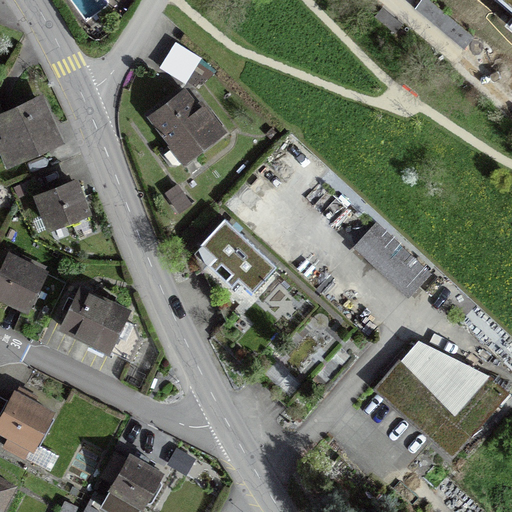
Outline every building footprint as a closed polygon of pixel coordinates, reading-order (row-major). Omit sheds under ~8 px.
[(473,39),(426,0),(420,0),(414,10),(462,51),(473,39)] [(511,0),(496,0),(511,13),(511,23),(508,27),(511,30),(511,0)] [(374,15),(396,32),(403,22),(382,5),(374,15)] [(198,57),(174,44),(161,68),(184,81),(198,57)] [(151,117),(173,147),(163,155),(171,165),(177,166),(182,162),(182,163),(220,134),(201,109),(196,113),(181,94),(151,117)] [(0,149),(7,165),(56,142),(37,101),(0,118),(0,125),(6,138),(0,140),(0,149)] [(50,229),(85,214),(73,184),(37,198),(50,229)] [(237,280),(251,293),(275,268),(224,220),(200,246),(214,259),(207,266),(230,287),(237,280)] [(375,226),(354,248),(407,297),(428,275),(375,226)] [(9,257),(0,274),(0,296),(25,309),(42,273),(9,257)] [(79,289),(60,327),(130,361),(140,342),(133,327),(122,321),(126,312),(79,289)] [(257,375),(273,356),(277,353),(266,343),(246,365),(257,375)] [(307,387),(273,356),(257,375),(253,378),(286,409),(307,387)] [(504,394),(485,378),(454,415),(422,376),(401,360),(376,390),(451,456),(504,394)] [(14,394),(9,403),(0,419),(0,431),(10,437),(4,448),(23,458),(29,447),(31,449),(50,414),(31,404),(34,398),(25,393),(22,399),(14,394)] [(140,456),(136,462),(128,457),(109,489),(141,508),(160,475),(144,466),(148,460),(140,456)] [(0,507),(11,487),(0,481),(0,507)] [(94,492),(82,511),(97,511),(105,498),(94,492)] [(74,511),(76,508),(65,503),(59,511),(74,511)]
